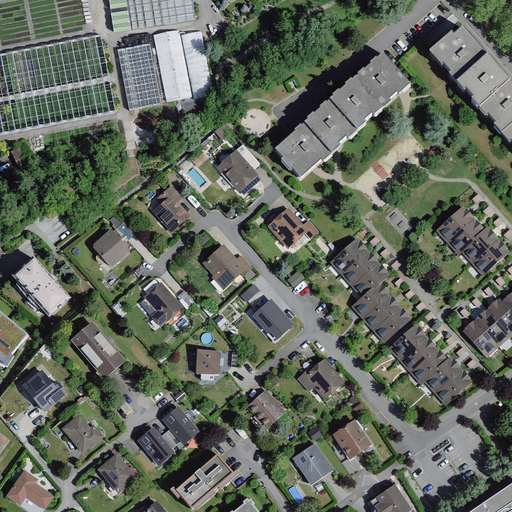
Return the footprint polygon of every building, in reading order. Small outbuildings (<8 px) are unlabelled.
[(110,0),(114,31),(196,22),(193,0),(110,0)] [(511,81),(464,26),(432,54),(511,144),(511,81)] [(153,37),(165,103),(190,99),(190,102),(213,98),(201,34),(180,38),(179,32),(153,37)] [(0,54),(0,134),(117,115),(103,37),(0,54)] [(383,55),(276,148),(302,178),(409,84),(383,55)] [(11,152),(16,162),(31,154),(26,144),(11,152)] [(239,150),(219,167),(240,192),(261,175),(239,150)] [(172,185),(148,205),(171,233),(190,218),(177,202),(183,198),(172,185)] [(479,193),(474,198),(478,202),(483,198),(479,193)] [(490,204),(485,210),(489,213),(494,209),(490,204)] [(463,205),(437,229),(459,254),(464,252),(485,275),(511,251),(488,226),(485,229),(463,205)] [(288,207),(268,225),(289,250),(308,234),(312,238),(320,231),(310,220),(304,225),(288,207)] [(500,217),(495,221),(498,226),(504,221),(500,217)] [(112,230),(93,246),(113,267),(131,251),(112,230)] [(377,235),(371,241),(375,245),(381,239),(377,235)] [(357,239),(331,261),(361,296),(352,303),(386,342),(410,321),(378,283),(388,274),(357,239)] [(224,242),(201,263),(225,289),(241,275),(246,276),(254,268),(241,255),(238,258),(224,242)] [(387,247),(382,253),(386,257),(391,251),(387,247)] [(33,259),(14,278),(51,317),(70,299),(33,259)] [(398,260),(393,265),(397,268),(401,263),(398,260)] [(299,270),(288,280),(295,286),(305,277),(299,270)] [(502,276),(497,280),(503,285),(507,282),(502,276)] [(401,277),(396,282),(401,286),(406,281),(401,277)] [(163,281),(145,297),(156,310),(151,315),(161,326),(185,306),(163,281)] [(249,303),(260,290),(253,284),(242,297),(249,303)] [(489,287),(486,290),(491,295),(494,292),(489,287)] [(412,289),(406,294),(410,298),(415,293),(412,289)] [(500,295),(463,330),(487,357),(511,334),(511,292),(504,300),(500,295)] [(477,298),(473,301),(479,307),(483,304),(477,298)] [(263,301),(252,311),(272,336),(289,322),(275,305),(272,307),(263,301)] [(423,302),(417,306),(421,311),(427,306),(423,302)] [(461,311),(467,317),(470,312),(465,307),(461,311)] [(0,364),(6,369),(31,334),(0,311),(0,364)] [(431,311),(426,316),(430,321),(436,316),(431,311)] [(221,314),(214,320),(221,325),(227,320),(221,314)] [(417,322),(389,346),(421,384),(427,382),(447,404),(473,381),(451,356),(447,358),(417,322)] [(91,323),(71,341),(105,379),(125,361),(91,323)] [(444,324),(438,329),(441,333),(447,328),(444,324)] [(452,334),(447,340),(452,344),(457,339),(452,334)] [(464,347),(458,352),(462,356),(468,350),(464,347)] [(198,350),(196,373),(221,375),(223,352),(198,350)] [(476,358),(469,364),(472,367),(477,362),(476,358)] [(326,359),(307,375),(326,398),(345,382),(326,359)] [(42,370),(23,386),(45,413),(69,394),(59,382),(55,386),(42,370)] [(268,389),(248,408),(268,430),(289,411),(268,389)] [(178,407),(163,420),(184,445),(199,432),(178,407)] [(81,415),(63,430),(84,455),(105,437),(95,424),(91,427),(81,415)] [(356,419),(335,434),(353,459),(374,444),(356,419)] [(317,425),(309,432),(317,440),(324,433),(317,425)] [(174,453),(154,428),(138,441),(159,465),(174,453)] [(0,432),(0,455),(11,441),(0,432)] [(315,442),(293,458),(312,485),(334,469),(315,442)] [(118,453),(99,469),(120,494),(139,477),(118,453)] [(216,456),(176,490),(191,507),(231,473),(216,456)] [(23,469),(5,495),(30,511),(42,511),(54,495),(36,483),(39,479),(23,469)] [(511,511),(511,483),(467,511),(511,511)] [(371,500),(378,511),(409,511),(413,510),(397,484),(371,500)] [(166,511),(159,503),(148,511),(166,511)]
